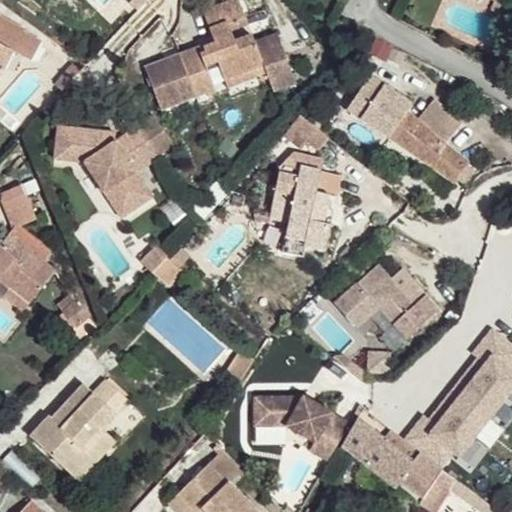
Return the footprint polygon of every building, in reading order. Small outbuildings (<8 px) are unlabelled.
[(159,55),(139,62),(154,105),(199,88),(201,93),(210,89),(201,67),(213,62),(219,81),(259,66),(263,75),(268,89),(290,80),(271,31),(249,40),(247,32),(230,38),(223,18),(240,12),(235,0),(217,0),(198,7),(209,41),(199,45),(197,42),(173,51),(174,57),(161,61),(159,55)] [(0,77),(14,51),(0,43),(0,77)] [(173,51),(159,55),(161,61),(174,57),(173,51)] [(400,112),(410,97),(370,65),(360,81),(393,108),(378,130),(453,183),(455,181),(464,188),(475,171),(466,164),(468,161),(400,112)] [(259,66),(219,81),(223,89),(263,75),(259,66)] [(415,121),(444,143),(460,122),(432,100),(415,121)] [(155,117),(138,127),(157,158),(174,148),(155,117)] [(301,118),(282,138),(298,151),(304,143),(318,154),(329,140),(301,118)] [(157,158),(140,130),(138,127),(114,141),(107,145),(99,131),(58,125),(54,157),(84,162),(103,192),(111,188),(127,214),(151,198),(134,172),(157,158)] [(114,132),(99,131),(107,145),(114,141),(114,132)] [(266,213),(279,216),(307,164),(296,162),(292,185),(274,181),(266,213)] [(307,164),(279,216),(289,218),(285,232),(301,236),(300,241),(323,246),(328,224),(316,221),(322,193),(334,196),(339,172),(307,164)] [(120,220),(127,214),(111,188),(103,192),(120,220)] [(328,224),(334,196),(322,193),(316,221),(328,224)] [(4,205),(13,229),(14,228),(15,228),(34,220),(25,196),(4,205)] [(0,282),(8,289),(29,304),(55,271),(45,262),(33,253),(39,246),(15,228),(14,228),(13,229),(0,245),(0,282)] [(301,236),(285,232),(282,250),(297,254),(300,241),(301,236)] [(33,253),(45,262),(50,255),(39,246),(33,253)] [(152,272),(161,263),(166,258),(168,256),(157,247),(141,266),(150,275),(152,272)] [(441,296),(425,282),(413,295),(387,271),(373,258),(333,300),(357,322),(379,300),(383,304),(394,316),(409,330),(441,296)] [(413,295),(425,282),(399,259),(387,271),(413,295)] [(180,274),(161,263),(152,272),(168,287),(180,274)] [(3,295),(24,312),(29,304),(8,289),(3,295)] [(57,303),(62,310),(77,328),(88,320),(68,294),(57,303)] [(394,316),(383,304),(375,313),(387,323),(394,316)] [(77,328),(62,310),(55,316),(69,335),(77,328)] [(426,419),(405,442),(441,471),(451,459),(457,463),(511,394),(511,373),(510,372),(511,369),(511,347),(494,333),(475,358),(479,362),(487,368),(438,429),(431,423),(426,419)] [(343,364),(352,371),(372,352),(363,344),(343,364)] [(220,375),(237,386),(254,360),(237,350),(220,375)] [(479,362),(431,423),(438,429),(487,368),(479,362)] [(112,411),(116,415),(128,401),(105,379),(93,393),(84,385),(52,420),(48,416),(30,436),(73,476),(93,456),(84,448),(103,430),(97,426),(112,411)] [(309,461),(323,470),(346,431),(302,400),(256,399),(255,429),(287,431),(314,451),(309,461)] [(103,430),(116,415),(112,411),(97,426),(103,430)] [(417,494),(431,475),(357,419),(341,449),(395,488),(399,482),(417,494)] [(115,440),(103,430),(84,448),(93,456),(73,476),(79,481),(115,440)] [(244,472),(222,450),(209,465),(231,486),(244,472)] [(258,511),(231,486),(209,465),(179,497),(194,511),(198,511),(201,509),(203,511),(258,511)] [(447,493),(455,482),(441,471),(434,482),(447,493)] [(410,499),(413,501),(418,505),(423,498),(417,494),(399,482),(395,488),(410,499)] [(423,498),(418,505),(426,511),(434,511),(447,493),(434,482),(423,498)] [(408,502),(410,499),(395,488),(394,494),(394,497),(398,500),(404,503),(406,504),(408,502)] [(179,511),(194,511),(179,497),(171,504),(179,511)] [(44,511),(31,501),(20,511),(44,511)]
